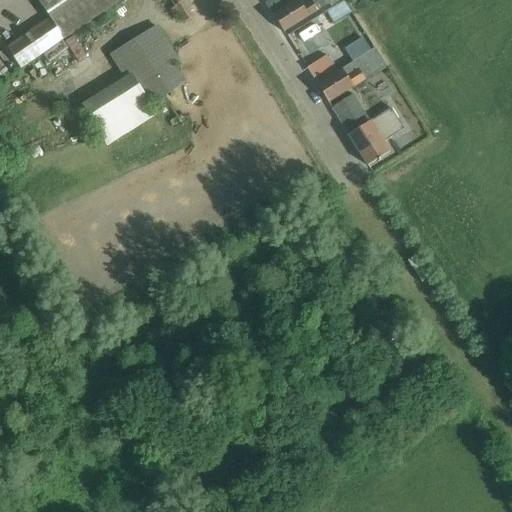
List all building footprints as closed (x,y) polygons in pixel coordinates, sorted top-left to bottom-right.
[(40,0),(51,17),(8,45),(21,65),(64,37),(64,38),(121,0),(40,0)] [(184,1),(184,0),(171,0),(183,18),(192,12),(184,1)] [(331,7),(342,0),(312,0),(303,6),(298,0),(294,0),(290,3),(288,0),(267,0),(264,3),(283,31),(328,3),(331,7)] [(344,2),(326,13),(333,25),(351,15),(344,2)] [(81,106),(102,139),(151,108),(150,106),(185,84),(173,64),(178,61),(156,27),(109,57),(123,79),(81,106)] [(355,56),(376,46),(369,33),(349,43),(355,56)] [(376,47),(338,71),(329,56),(308,68),(317,83),(316,84),(328,103),(376,73),(387,66),(376,47)] [(333,109),(349,135),(348,135),(368,166),(389,152),(382,141),(403,128),(390,108),(369,122),(353,96),(333,109)]
